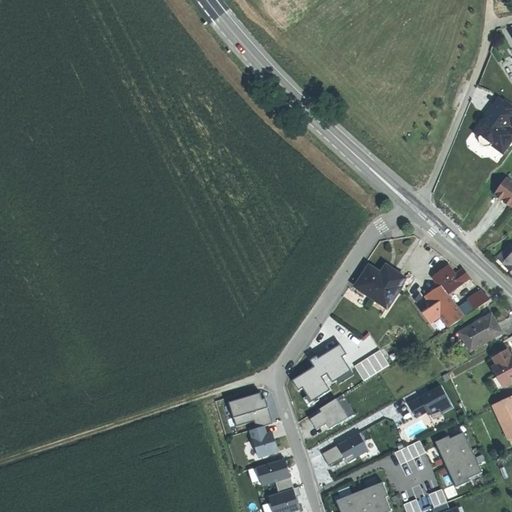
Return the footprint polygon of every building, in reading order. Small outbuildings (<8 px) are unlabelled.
[(489,117),(501,100),(499,99),(487,116),(489,117)] [(511,129),(509,128),(511,126),(511,105),(505,101),(504,103),(501,100),(489,117),(487,116),(479,127),(482,129),(483,134),(480,137),(479,138),(480,144),(482,146),(485,148),(491,147),(492,146),(494,142),(499,142),(508,148),(511,142),(511,129)] [(474,133),(480,137),(483,134),(482,129),(479,127),(474,133)] [(499,142),(494,142),(492,146),(503,154),(508,148),(499,142)] [(505,202),(511,207),(511,182),(507,179),(495,195),(505,202)] [(511,243),(497,257),(503,264),(507,260),(511,265),(511,243)] [(388,274),(383,271),(381,273),(370,265),(355,286),(375,299),(376,297),(389,306),(401,287),(400,287),(405,279),(397,273),(391,269),(388,274)] [(386,266),(383,271),(388,274),(391,269),(386,266)] [(467,273),(463,269),(463,268),(461,270),(455,274),(449,266),(433,277),(440,286),(441,285),(447,294),(470,278),(467,273)] [(464,317),(447,294),(441,285),(440,286),(426,296),(440,315),(449,327),(464,317)] [(411,296),(416,303),(426,296),(421,288),(411,296)] [(470,300),(472,303),(474,307),(476,309),(491,299),(483,291),(470,300)] [(430,322),(440,315),(426,296),(416,303),(430,322)] [(376,297),(375,299),(387,308),(389,306),(376,297)] [(461,333),(467,344),(471,351),(503,333),(498,325),(492,315),(461,333)] [(458,347),(467,344),(461,333),(452,337),(452,338),(458,347)] [(317,367),(294,380),(300,391),(308,387),(315,400),(332,391),(325,376),(333,372),(339,384),(356,375),(347,357),(352,354),(346,343),(313,360),(317,367)] [(382,349),(356,365),(365,380),(391,365),(382,349)] [(493,368),(498,376),(504,387),(511,381),(511,356),(511,357),(508,350),(494,358),(498,365),(493,368)] [(497,390),(504,387),(498,376),(491,380),(496,389),(497,390)] [(442,413),(455,408),(446,385),(410,400),(418,419),(440,409),(442,413)] [(265,391),(231,402),(238,426),(256,420),(258,427),(281,420),(275,401),(269,403),(265,391)] [(343,395),(336,399),(348,417),(355,413),(343,395)] [(511,396),(505,400),(493,405),(509,440),(511,438),(511,396)] [(336,399),(309,416),(316,428),(326,422),(330,429),(348,417),(336,399)] [(400,427),(403,437),(425,430),(422,419),(400,427)] [(279,452),(275,438),(273,439),(271,433),(267,434),(264,427),(251,431),(259,458),(279,452)] [(361,432),(322,454),(329,466),(345,457),(346,458),(346,459),(348,459),(350,462),(356,459),(355,458),(368,450),(364,441),(366,440),(361,432)] [(449,436),(436,442),(457,487),(470,481),(469,479),(482,472),(464,432),(451,438),(449,436)] [(420,441),(395,453),(401,465),(426,453),(420,441)] [(276,482),(280,493),(295,489),(290,474),(285,459),(257,468),(262,482),(263,486),(276,482)] [(253,484),(262,482),(257,468),(249,470),(253,484)] [(383,482),(337,501),(341,511),(388,511),(391,511),(386,497),(388,496),(383,482)] [(280,493),(269,496),(274,511),(296,511),(300,511),(298,501),(296,497),(302,495),(299,487),(295,489),(280,493)] [(341,490),(343,497),(353,494),(351,487),(341,490)] [(442,489),(429,494),(434,507),(447,502),(442,489)] [(417,499),(404,505),(407,511),(421,511),(422,511),(417,499)] [(434,511),(459,511),(458,508),(451,511),(447,503),(433,508),(434,511)]
